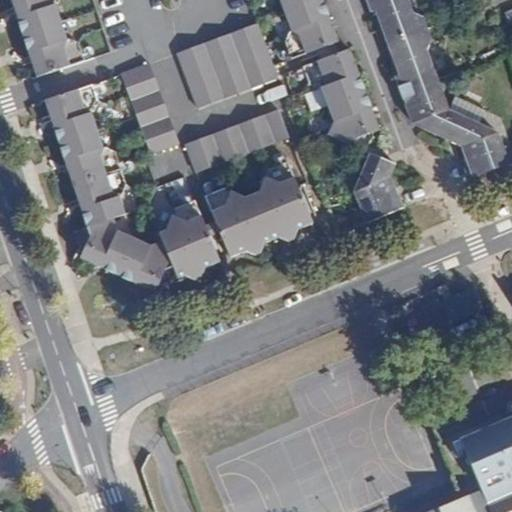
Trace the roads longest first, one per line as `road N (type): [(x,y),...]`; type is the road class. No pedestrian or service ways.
road 1 (residential): [(78,415),(511,230)]
road 2 (residential): [(78,415),(0,183)]
